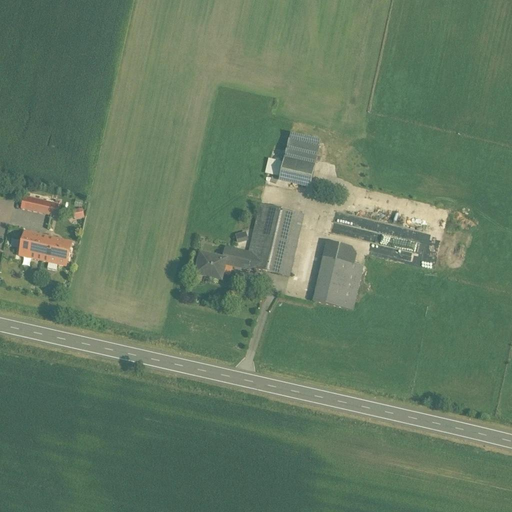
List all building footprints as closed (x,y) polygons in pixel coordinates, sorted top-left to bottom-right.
[(321,144),(290,136),(279,183),(310,191),(321,144)] [(59,200),(25,192),(21,211),(55,219),(59,200)] [(308,216),(260,205),(248,255),(225,249),(222,262),(198,257),(193,279),(221,286),(225,268),(292,283),(308,216)] [(73,244),(24,233),(19,258),(67,269),(73,244)] [(358,252),(324,244),(310,305),(354,314),(364,270),(354,268),(358,252)]
